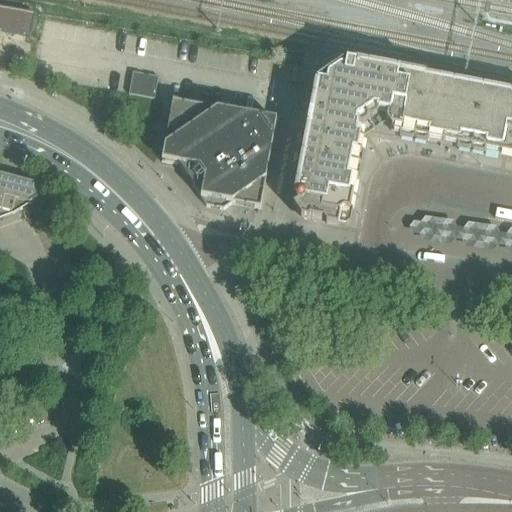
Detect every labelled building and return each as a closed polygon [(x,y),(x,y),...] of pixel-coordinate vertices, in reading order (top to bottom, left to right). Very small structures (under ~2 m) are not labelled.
[(0,8),(0,31),(31,37),(34,14),(0,8)] [(511,95),(358,66),(357,70),(355,70),(356,68),(346,66),(346,68),(343,67),(344,63),(305,56),(304,65),(300,84),(302,85),(303,78),(319,81),(315,100),(313,100),(295,193),(298,198),(296,200),(295,204),(297,207),(302,208),(300,215),(303,219),(339,226),(340,218),(339,216),(344,213),(348,214),(349,212),(348,212),(353,184),(354,184),(354,182),(359,156),(360,155),(359,155),(362,141),(361,139),(356,138),(358,129),(359,129),(359,127),(356,127),(357,123),(373,111),(377,112),(377,115),(378,116),(379,115),(388,116),(387,124),(392,131),(401,133),(401,134),(402,134),(402,133),(428,138),(428,139),(430,139),(458,144),(458,145),(460,145),(460,144),(485,149),(485,150),(487,150),(487,149),(511,154),(511,95)] [(134,73),(130,95),(156,100),(160,78),(134,73)] [(163,164),(179,166),(207,208),(224,211),(233,205),(261,210),(277,122),(174,103),(163,164)] [(38,186),(0,175),(0,219),(13,215),(39,198),(42,191),(38,186)] [(421,224),(414,223),(409,229),(412,235),(419,236),(422,242),(450,247),(455,241),(462,242),(465,248),(493,252),(498,247),(505,248),(508,254),(511,254),(511,229),(511,230),(507,235),(500,234),(497,228),(468,224),(464,229),(457,229),(454,222),(425,218),(421,224)]
